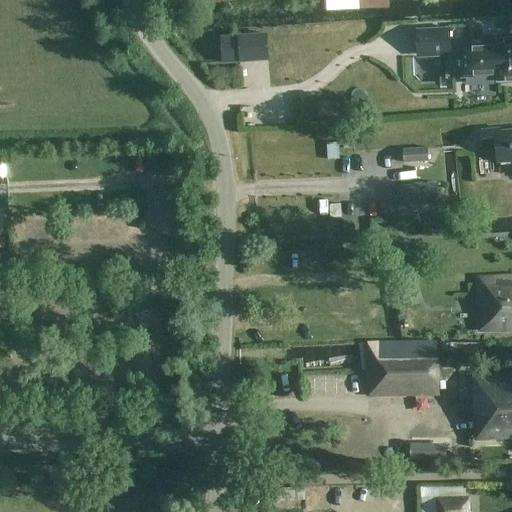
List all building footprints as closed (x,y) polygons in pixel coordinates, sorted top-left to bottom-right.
[(387,0),(326,0),(327,10),(388,9),(387,0)] [(449,28),(415,29),(417,54),(450,52),(449,28)] [(233,35),(220,36),(222,62),(222,64),(269,60),(267,32),(233,35)] [(511,80),(511,38),(496,39),(496,44),(460,45),(461,78),(497,76),(497,81),(511,80)] [(511,160),(511,130),(500,132),(500,129),(480,130),(482,149),(496,148),(497,162),(511,160)] [(325,147),(326,166),(339,165),(338,146),(325,147)] [(428,161),(427,148),(402,150),(403,163),(428,161)] [(396,186),(398,207),(438,204),(437,183),(396,186)] [(341,217),(340,204),(329,204),(330,217),(341,217)] [(422,217),(422,237),(453,235),(452,215),(422,217)] [(511,276),(477,278),(479,330),(511,330),(511,276)] [(367,395),(436,394),(435,343),(366,345),(367,395)] [(511,374),(474,376),(476,438),(511,437),(511,374)] [(468,410),(469,382),(450,382),(449,410),(468,410)] [(409,442),(409,460),(445,461),(446,442),(409,442)] [(434,498),(434,499),(434,511),(468,511),(469,496),(434,498)] [(423,511),(434,511),(434,499),(423,499),(423,511)]
